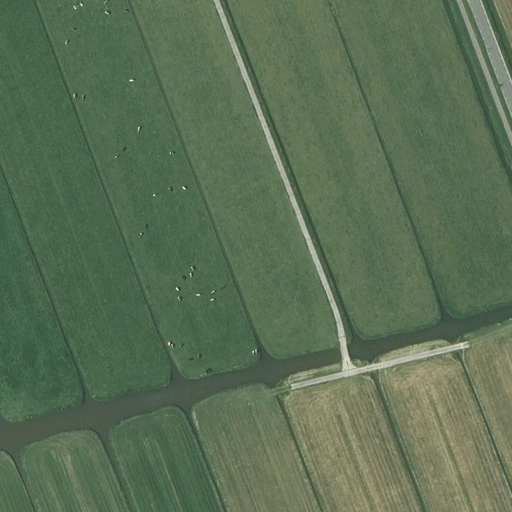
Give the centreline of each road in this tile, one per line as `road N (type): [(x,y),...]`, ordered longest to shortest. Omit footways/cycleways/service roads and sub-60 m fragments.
road 1 (track): [(345,375),(338,317),(217,0)]
road 2 (track): [(279,391),(467,345)]
